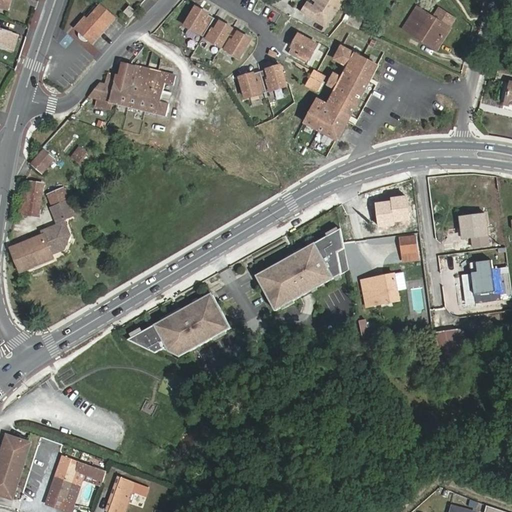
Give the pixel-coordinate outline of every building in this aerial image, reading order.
[(0,0),(0,7),(9,10),(11,0),(0,0)] [(104,0),(99,0),(89,11),(92,15),(105,1),(104,0)] [(327,27),(339,9),(326,0),(319,0),(317,3),(315,7),(309,15),(327,27)] [(326,0),(339,9),(345,0),(326,0)] [(119,13),(105,1),(92,15),(89,11),(80,20),(82,22),(81,25),(81,28),(82,30),(84,32),(87,32),(89,32),(91,30),(97,35),(119,13)] [(133,1),(127,7),(133,12),(138,6),(133,1)] [(315,7),(309,3),(304,11),(309,15),(315,7)] [(420,40),(422,36),(442,48),(460,19),(443,10),(440,15),(443,16),(443,18),(446,20),(444,24),(437,19),(420,8),(414,17),(419,21),(410,34),(420,40)] [(214,19),(195,9),(185,28),(197,35),(198,35),(204,38),(214,19)] [(363,13),(353,9),(341,22),(356,29),(363,13)] [(440,15),(437,19),(444,24),(446,20),(443,18),(443,16),(440,15)] [(405,31),(410,34),(419,21),(414,17),(405,31)] [(232,29),(214,19),(204,38),(203,38),(216,45),(222,48),(232,29)] [(0,27),(0,46),(7,49),(12,32),(13,31),(0,27)] [(241,58),(251,39),(232,29),(222,48),(228,51),(241,58)] [(19,34),(12,32),(7,49),(14,51),(19,34)] [(316,44),(297,32),(290,44),(287,51),(305,62),(316,44)] [(439,52),(442,48),(422,36),(420,40),(439,52)] [(374,68),(339,49),(332,61),(342,67),(346,69),(363,78),(369,76),(374,68)] [(177,76),(126,63),(123,77),(110,73),(106,84),(102,100),(167,116),(170,103),(169,103),(161,101),(163,91),(165,83),(175,85),(177,76)] [(285,86),(279,65),(259,71),(265,92),(271,90),(285,86)] [(316,83),(315,86),(331,95),(324,108),(319,106),(317,108),(322,111),(320,115),(329,120),(331,116),(341,122),(330,141),(333,142),(346,118),(329,109),(335,97),(338,99),(344,88),(341,86),(348,74),(365,84),(369,76),(363,78),(346,69),(345,73),(344,72),(336,85),(333,91),(333,92),(316,83)] [(259,71),(238,77),(244,98),(258,94),(265,92),(259,71)] [(346,118),(365,84),(348,74),(341,86),(344,88),(338,99),(335,97),(329,109),(346,118)] [(106,84),(100,82),(88,96),(102,100),(106,84)] [(311,93),(314,86),(307,82),(303,89),(311,93)] [(333,91),(336,85),(333,83),(332,83),(331,83),(330,83),(329,83),(329,84),(328,84),(328,85),(328,86),(328,87),(328,88),(329,88),(330,89),(333,91)] [(169,103),(172,93),(163,91),(161,101),(169,103)] [(341,122),(331,116),(329,120),(320,115),(322,111),(312,106),(301,125),(330,141),(341,122)] [(89,153),(79,145),(72,155),(81,162),(89,153)] [(44,147),(31,162),(43,173),(56,157),(44,147)] [(17,213),(38,215),(40,182),(28,181),(27,191),(21,191),(17,213)] [(65,188),(48,194),(54,209),(71,203),(65,188)] [(46,236),(13,249),(22,273),(56,260),(53,255),(66,250),(69,244),(64,231),(67,230),(68,227),(66,222),(77,218),(71,203),(54,209),(61,226),(44,233),(46,236)] [(486,215),(471,217),(471,219),(461,220),(463,232),(467,232),(468,240),(473,240),(474,248),(490,246),(486,215)] [(344,242),(340,222),(302,244),(304,247),(289,256),(287,253),(269,264),(270,267),(258,274),(276,305),(283,302),(280,298),(292,291),(294,295),(312,284),(310,280),(314,278),(317,282),(342,267),(338,245),(344,242)] [(404,239),(407,255),(423,253),(420,236),(404,239)] [(302,244),(287,253),(289,256),(304,247),(302,244)] [(491,262),(471,264),(472,274),(475,296),(477,296),(495,294),(492,270),(491,262)] [(269,264),(256,271),(258,274),(270,267),(269,264)] [(511,300),(508,268),(492,270),(495,294),(477,296),(478,303),(478,304),(511,300)] [(472,274),(462,276),(465,305),(478,303),(477,296),(475,296),(472,274)] [(395,276),(381,278),(382,285),(363,289),(368,308),(400,302),(395,276)] [(382,285),(381,278),(362,282),(363,289),(382,285)] [(280,298),(283,302),(294,295),(292,291),(280,298)] [(218,293),(200,303),(201,305),(219,295),(218,293)] [(174,318),(135,341),(162,355),(171,349),(183,355),(193,348),(195,352),(221,338),(218,333),(230,327),(232,331),(238,327),(219,295),(201,305),(200,303),(188,311),(189,312),(175,320),(174,318)] [(188,311),(174,318),(175,320),(189,312),(188,311)] [(361,326),(363,337),(369,336),(367,325),(361,326)] [(218,333),(221,338),(232,331),(230,327),(218,333)] [(457,335),(439,338),(444,363),(461,361),(457,335)] [(183,355),(188,357),(195,352),(193,348),(183,355)] [(31,444),(7,436),(0,458),(0,495),(14,500),(31,444)] [(106,472),(64,456),(49,495),(67,502),(78,473),(85,476),(102,482),(106,472)] [(78,473),(67,502),(74,505),(85,476),(78,473)] [(141,511),(149,490),(122,480),(110,511),(141,511)]
